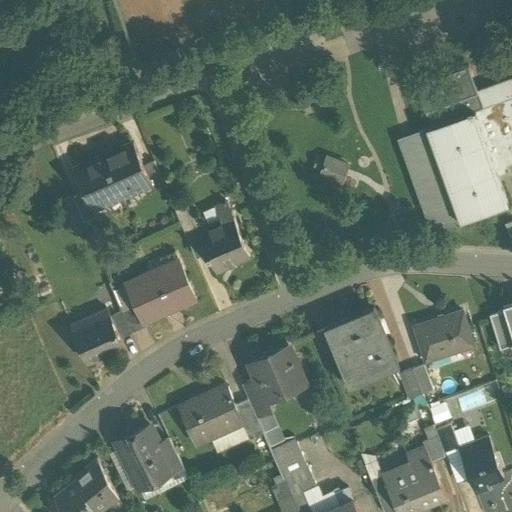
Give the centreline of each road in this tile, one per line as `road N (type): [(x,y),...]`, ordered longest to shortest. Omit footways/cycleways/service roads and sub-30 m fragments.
road 1 (residential): [(293,301),(213,97),(204,92),(0,158)]
road 2 (residential): [(21,488),(137,374),(293,301)]
road 3 (residential): [(293,301),(382,266),(511,271)]
